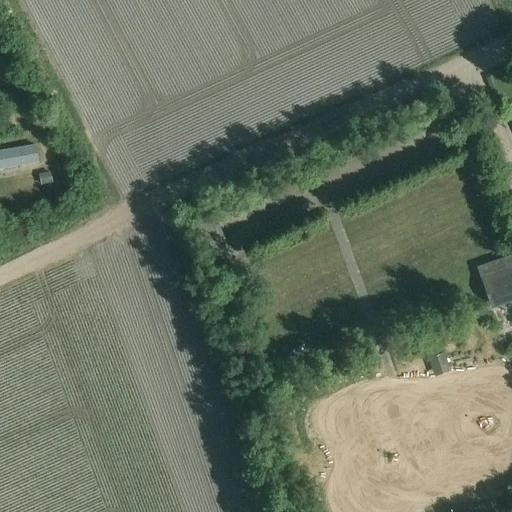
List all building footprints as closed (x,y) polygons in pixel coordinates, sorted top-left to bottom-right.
[(15,98),(8,87),(0,91),(0,97),(5,105),(15,98)] [(36,144),(0,149),(0,168),(39,162),(36,144)] [(51,172),(39,174),(41,185),(53,183),(51,172)] [(511,301),(511,272),(482,283),(492,309),(511,301)] [(432,354),(437,371),(453,367),(448,350),(432,354)]
